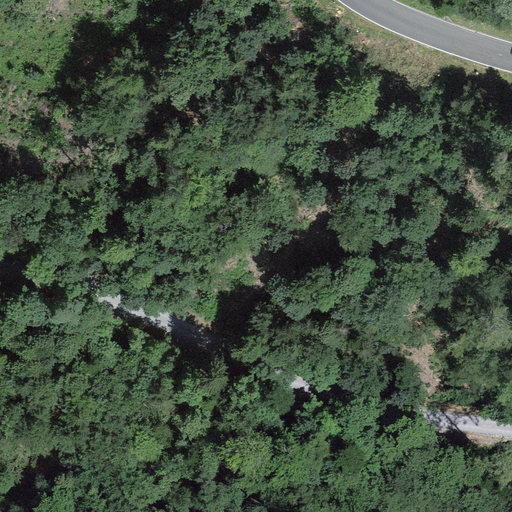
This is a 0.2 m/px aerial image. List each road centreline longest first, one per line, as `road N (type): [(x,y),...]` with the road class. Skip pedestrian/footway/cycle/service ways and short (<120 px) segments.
road 1 (track): [(511,429),(400,416),(258,366),(125,301),(0,261)]
road 2 (tertiary): [(511,59),(431,37),(364,0)]
